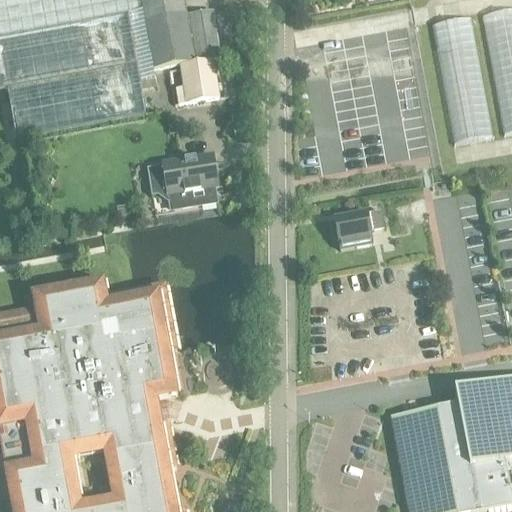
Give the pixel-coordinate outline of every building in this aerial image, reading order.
[(0,39),(0,91),(7,90),(17,141),(146,117),(140,84),(156,81),(155,74),(155,73),(214,64),(221,63),(212,14),(187,18),(183,0),(140,0),(143,13),(0,39)] [(0,0),(0,39),(143,13),(140,0),(0,0)] [(511,13),(480,20),(501,139),(511,136),(511,13)] [(471,21),(432,29),(454,147),(493,140),(471,21)] [(184,90),(177,91),(179,107),(220,101),(214,65),(214,64),(181,70),(184,90)] [(218,208),(215,190),(218,190),(213,158),(163,166),(168,198),(171,197),(174,215),(218,208)] [(423,199),(409,202),(412,217),(426,215),(423,199)] [(370,235),(384,232),(381,215),(367,218),(367,217),(334,223),(340,253),(372,247),(370,235)] [(170,473),(178,472),(170,426),(161,428),(157,402),(178,399),(170,355),(177,354),(165,288),(106,299),(104,286),(33,298),(36,313),(0,319),(0,433),(4,457),(14,511),(176,511),(171,481),(170,473)] [(496,511),(511,509),(511,380),(455,391),(458,407),(389,420),(406,511),(496,511)]
